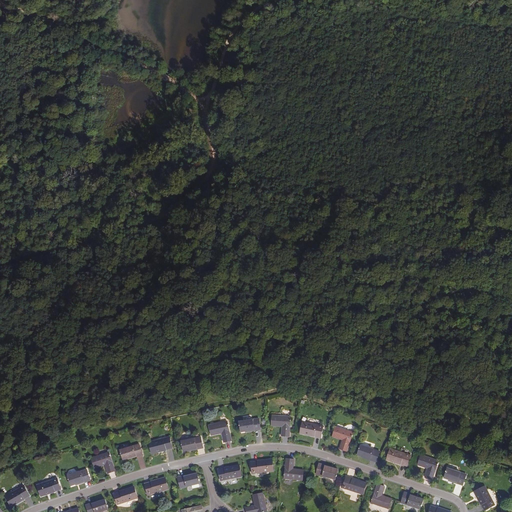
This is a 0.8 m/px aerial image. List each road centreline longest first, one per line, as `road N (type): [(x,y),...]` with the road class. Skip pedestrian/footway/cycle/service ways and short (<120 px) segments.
road 1 (track): [(206,102),(211,164),(188,194),(136,225),(0,268)]
road 2 (residential): [(204,459),(292,448),(450,497),(464,511)]
road 3 (track): [(206,102),(0,3)]
road 4 (residential): [(29,511),(204,459)]
road 5 (track): [(270,0),(239,24),(206,102)]
